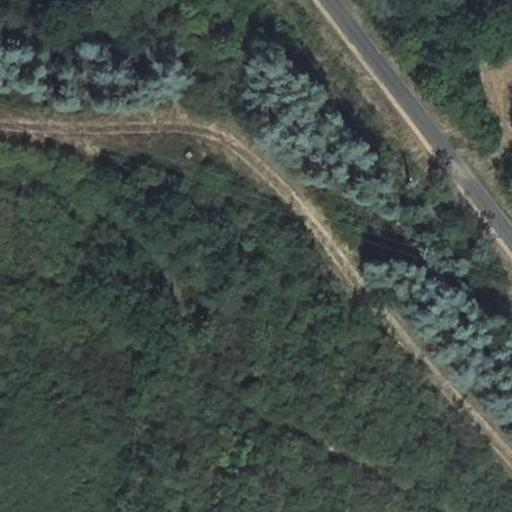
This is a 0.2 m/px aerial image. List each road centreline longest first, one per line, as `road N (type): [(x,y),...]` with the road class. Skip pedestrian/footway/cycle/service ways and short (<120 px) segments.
road 1 (track): [(511,461),(331,250),(219,140),(188,128),(0,122)]
road 2 (unclassified): [(329,0),(511,241)]
